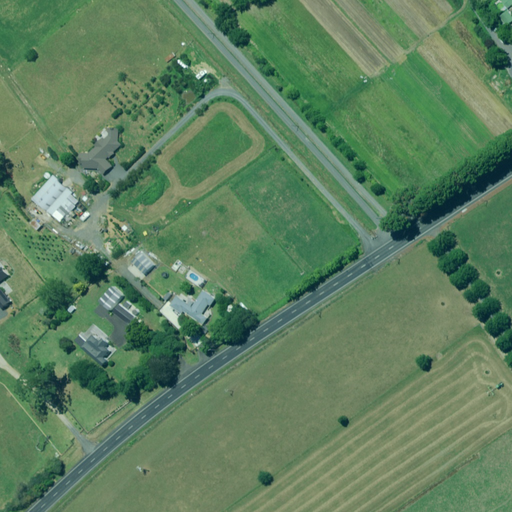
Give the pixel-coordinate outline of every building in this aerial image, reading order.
[(511,6),(511,0),(504,0),(503,1),(508,9),(511,6)] [(511,22),(511,15),(509,11),(499,18),(505,27),(511,22)] [(110,158),(111,160),(117,154),(116,153),(123,145),(120,142),(121,129),(110,128),(110,136),(106,140),(104,138),(89,154),(81,153),(80,164),(84,164),(84,168),(99,170),(105,176),(114,166),(108,160),(110,158)] [(56,177),(35,199),(49,211),(54,216),(75,194),(69,189),(56,177)] [(44,226),(36,219),(31,224),(39,231),(44,226)] [(189,272),(182,267),(177,274),(184,279),(189,272)] [(208,285),(203,281),(199,284),(204,289),(208,285)] [(185,314),(186,312),(205,324),(211,315),(207,312),(211,306),(213,307),(217,300),(203,292),(193,307),(176,296),(171,305),(185,314)] [(131,316),(133,314),(122,305),(115,313),(127,322),(131,326),(135,319),(131,316)] [(108,347),(111,344),(105,338),(103,339),(100,336),(101,335),(98,332),(90,340),(85,336),(79,343),(105,367),(110,362),(106,358),(113,351),(108,347)]
